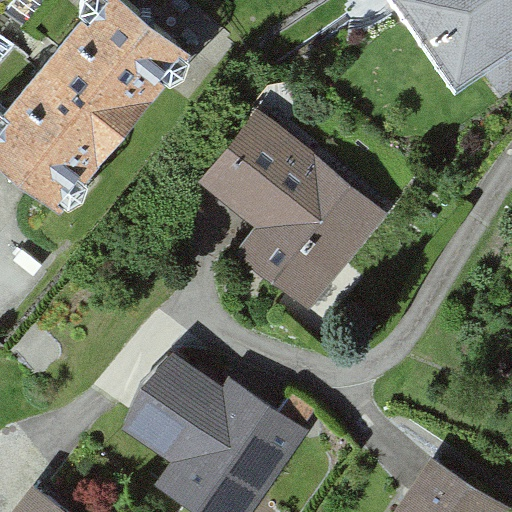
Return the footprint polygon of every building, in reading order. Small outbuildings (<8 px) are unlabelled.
[(511,0),(450,0),(402,33),(467,128),(487,114),(502,136),(511,128),(511,0)] [(109,28),(0,156),(0,192),(69,251),(196,102),(109,28)] [(200,214),(198,216),(253,257),(234,289),(311,343),(391,245),(264,141),(200,214)] [(221,400),(149,501),(164,511),(261,511),(301,456),(221,400)] [(477,511),(430,479),(407,511),(477,511)]
